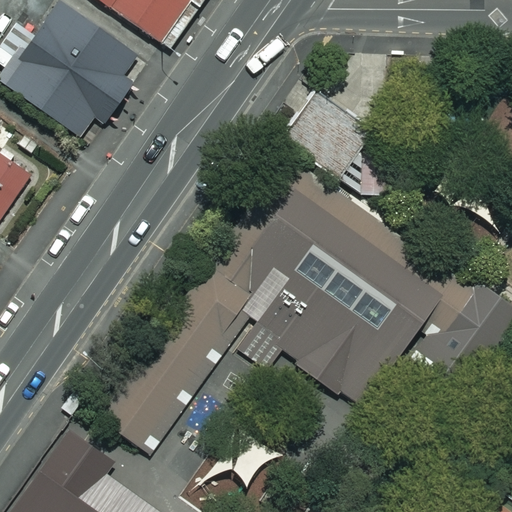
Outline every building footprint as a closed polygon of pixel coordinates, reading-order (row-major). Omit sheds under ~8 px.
[(151,52),(72,0),(55,0),(33,34),(15,22),(0,44),(0,65),(5,69),(0,76),(0,80),(81,134),(94,114),(105,121),(151,52)] [(99,0),(161,39),(186,0),(99,0)] [(391,160),(364,142),(371,132),(313,92),(281,138),(366,197),(391,160)] [(0,218),(30,175),(0,154),(0,218)] [(99,417),(148,451),(227,340),(264,366),(278,347),(361,406),(398,354),(463,400),(511,331),(511,304),(474,277),(468,285),(286,155),(99,417)] [(129,511),(43,450),(0,509),(0,511),(129,511)]
